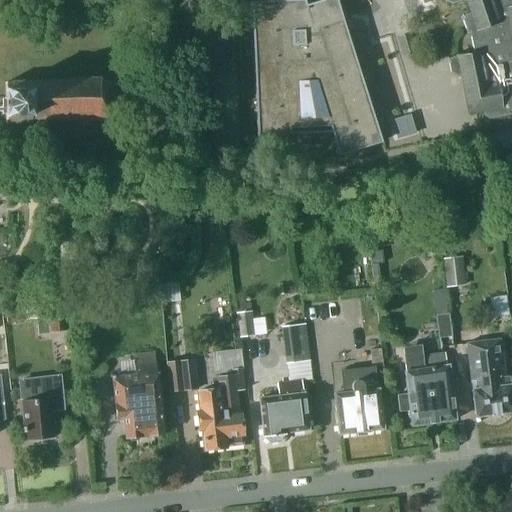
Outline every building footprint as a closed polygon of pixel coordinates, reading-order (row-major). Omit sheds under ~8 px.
[(380,143),(333,0),(320,0),(304,5),(303,0),(249,2),(255,136),(289,134),(289,129),(329,127),(338,156),(380,143)] [(511,0),(443,0),(444,1),(450,6),(464,1),(469,13),(466,14),(461,22),(466,37),(470,35),(473,54),(446,59),(448,74),(455,78),(459,77),(466,115),(481,112),(482,116),(488,121),(511,115),(511,0)] [(415,52),(410,34),(396,38),(402,56),(415,52)] [(108,83),(99,79),(4,83),(4,123),(97,122),(106,117),(107,119),(110,118),(109,116),(114,108),(117,109),(117,106),(116,105),(116,96),(118,95),(117,92),(115,93),(110,85),(112,83),(110,81),(108,83)] [(14,182),(0,180),(0,197),(13,198),(14,182)] [(379,285),(377,264),(383,263),(381,251),(368,252),(372,285),(379,285)] [(465,286),(462,257),(441,259),(444,288),(465,286)] [(289,295),(299,294),(299,287),(288,288),(289,295)] [(45,308),(35,309),(35,319),(37,335),(69,333),(67,316),(65,294),(44,296),(45,308)] [(493,295),(495,317),(511,316),(510,294),(493,295)] [(23,323),(21,306),(4,308),(6,325),(23,323)] [(250,311),(235,313),(238,337),(253,335),(250,311)] [(450,337),(447,314),(435,316),(438,339),(450,337)] [(309,360),(305,323),(281,327),(285,363),(309,360)] [(502,377),(497,339),(464,343),(469,383),(472,382),(473,390),(469,390),(473,419),(511,413),(511,392),(511,385),(508,386),(507,376),(502,377)] [(383,366),(381,349),(369,351),(371,366),(339,370),(341,393),(333,394),(338,434),(382,429),(377,388),(375,389),(372,368),(383,366)] [(153,362),(152,352),(132,354),(132,360),(134,375),(121,377),(110,377),(115,419),(122,419),(124,437),(162,434),(155,374),(154,374),(153,362)] [(423,370),(421,354),(404,356),(403,356),(405,372),(403,372),(406,395),(396,396),(398,412),(408,410),(410,426),(453,420),(446,366),(445,354),(429,356),(431,369),(423,370)] [(197,389),(194,360),(164,363),(168,393),(197,389)] [(242,390),(239,368),(232,369),(232,374),(215,375),(216,389),(196,391),(198,412),(195,412),(197,429),(201,429),(203,449),(224,447),(224,446),(241,444),(239,433),(241,433),(239,414),(237,414),(234,391),(242,390)] [(63,409),(59,376),(18,380),(20,400),(24,440),(51,438),(48,411),(63,409)] [(307,429),(300,380),(276,383),(277,397),(258,399),(263,438),(269,442),(278,441),(282,434),(282,432),(307,429)]
